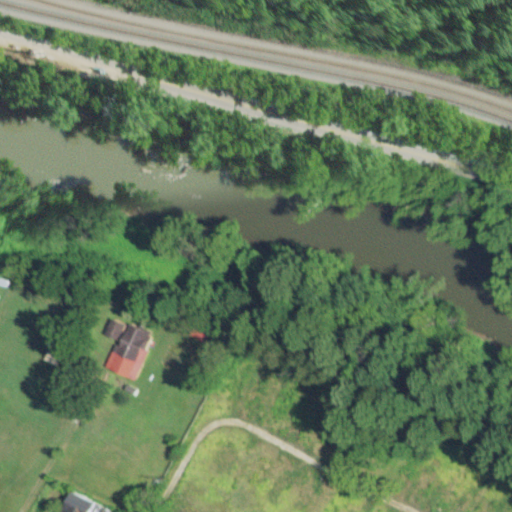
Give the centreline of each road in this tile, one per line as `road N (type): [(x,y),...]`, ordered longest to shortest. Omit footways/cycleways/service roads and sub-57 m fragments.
road 1 (primary): [(511,186),(0,39)]
road 2 (residential): [(161,511),(202,436),(225,423),(408,511)]
